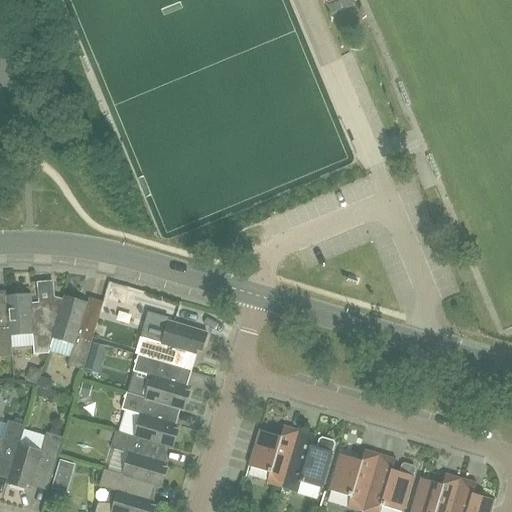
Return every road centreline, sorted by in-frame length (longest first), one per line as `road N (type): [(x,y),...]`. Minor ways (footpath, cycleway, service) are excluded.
road 1 (residential): [(511,455),(238,372)]
road 2 (tertiary): [(259,299),(88,250),(0,245)]
road 3 (tertiary): [(511,370),(259,299)]
road 4 (residential): [(195,511),(238,372)]
